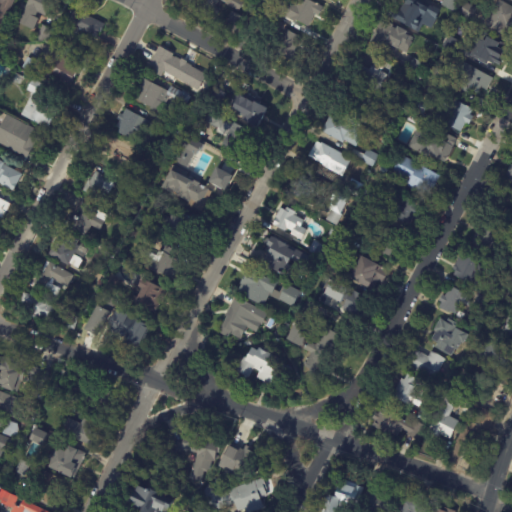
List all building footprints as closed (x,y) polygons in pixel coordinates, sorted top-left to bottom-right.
[(0,0),(14,0),(1,28),(0,27),(0,7),(1,4),(0,3),(0,0)] [(52,0),(45,16),(36,12),(33,19),(35,20),(31,28),(21,24),(24,18),(21,16),(28,0),(52,0)] [(192,1),(192,0),(240,0),(244,2),(239,10),(238,9),(237,11),(226,4),(227,3),(220,0),(216,7),(220,9),(214,20),(193,8),(194,6),(191,4),(192,1)] [(319,16),(315,14),(309,26),(298,21),(296,23),(288,18),(297,3),(292,0),(308,0),(323,8),(319,16)] [(420,30),(427,16),(397,0),(423,0),(444,11),(430,38),(419,31),(420,30)] [(441,5),(443,0),(455,0),(457,1),(452,11),(441,5)] [(503,32),(502,35),(484,25),(490,14),(491,14),(494,9),(493,8),(497,1),(498,1),(498,0),(500,0),(511,6),(511,19),(503,32)] [(475,14),(471,21),(460,15),(465,3),(477,9),(475,14)] [(91,17),(105,23),(98,38),(80,30),(76,37),(62,30),(71,10),(82,15),(83,13),(91,17)] [(236,32),(224,25),(231,12),(243,19),(236,32)] [(415,49),(406,44),(403,51),(381,39),(378,45),(370,41),(381,21),(388,24),(389,22),(396,25),(394,27),(408,35),(409,33),(421,40),(416,49),(415,49)] [(43,25),(52,29),(46,42),(34,37),(40,24),(43,25)] [(306,41),(294,62),(275,51),(287,30),(306,41)] [(484,62),(472,56),(474,53),(472,52),(476,44),(475,44),(482,31),(504,43),(501,49),(505,51),(500,59),(495,56),(491,63),(486,60),(484,62)] [(460,42),(454,52),(443,46),(448,35),(460,41),(460,42)] [(51,42),(54,37),(60,40),(57,45),(51,42)] [(183,62),(204,75),(195,91),(164,73),(166,70),(154,63),(160,51),(172,58),(173,57),(183,62)] [(79,73),(78,75),(76,74),(68,88),(51,79),(48,85),(38,79),(53,53),(81,69),(79,73)] [(407,68),(413,57),(424,63),(419,74),(407,68)] [(476,97),(460,88),(466,78),(463,76),(458,84),(446,78),(458,57),(493,78),(486,90),(481,87),(476,97)] [(391,76),(390,78),(388,76),(379,92),(351,76),(358,63),(370,69),(372,66),(374,67),(379,58),(396,68),(391,76)] [(443,79),(441,83),(432,78),(431,80),(423,76),(429,64),(446,73),(443,79)] [(170,86),(190,97),(184,108),(172,101),(174,99),(169,96),(165,104),(172,108),(167,117),(161,114),(161,115),(149,109),(150,107),(131,97),(142,77),(167,91),(170,86)] [(53,117),(46,129),(20,114),(31,96),(29,95),(31,92),(26,89),(31,79),(47,88),(41,98),(58,108),(53,117)] [(351,112),(350,113),(341,108),(345,99),(341,96),(345,87),(351,90),(354,84),(364,89),(362,93),(380,103),(377,108),(367,102),(366,105),(364,104),(359,112),(353,108),(351,112)] [(242,115),(240,120),(257,129),(267,108),(239,94),(232,110),(242,115)] [(426,109),(423,115),(408,108),(414,96),(429,103),(426,109)] [(473,109),(470,115),(473,116),(468,125),(465,123),(461,132),(445,123),(448,118),(439,112),(448,96),(466,106),(467,105),(469,106),(469,107),(473,109)] [(152,123),(148,130),(144,128),(141,133),(134,128),(129,138),(117,131),(119,129),(115,127),(118,121),(116,119),(119,113),(122,115),(125,108),(152,123)] [(210,110),(250,131),(239,153),(222,145),(226,138),(215,132),(217,128),(204,122),(210,110)] [(37,142),(34,141),(26,158),(0,144),(0,122),(4,114),(45,135),(40,144),(37,142)] [(362,134),(355,146),(344,140),(342,143),(321,131),(330,115),(338,119),(339,116),(364,130),(362,134)] [(373,129),(378,119),(383,121),(384,117),(392,120),(385,135),(373,129)] [(159,127),(163,121),(169,124),(165,130),(159,127)] [(457,139),(445,162),(429,154),(427,157),(408,147),(418,128),(429,134),(429,133),(441,139),(445,133),(457,139)] [(197,141),(189,158),(177,152),(185,135),(197,141)] [(128,163),(125,169),(121,167),(118,172),(97,160),(105,147),(106,147),(109,142),(111,143),(114,136),(136,149),(128,163)] [(342,177),(318,164),(319,163),(309,157),(314,146),(317,148),(320,143),(351,160),(342,177)] [(350,155),(353,149),(363,155),(366,149),(379,155),(372,167),(350,155)] [(234,168),(225,183),(209,174),(207,178),(199,173),(201,170),(193,165),(196,159),(204,163),(205,161),(202,159),(206,153),(209,155),(210,153),(234,166),(234,168)] [(436,184),(428,198),(407,186),(408,184),(400,180),(402,177),(392,171),(397,161),(400,162),(403,156),(440,176),(436,184)] [(0,160),(5,163),(4,166),(22,175),(14,192),(0,184),(0,160)] [(392,172),(387,182),(375,176),(381,166),(392,172)] [(87,181),(89,177),(91,178),(95,171),(109,179),(108,180),(114,184),(109,193),(106,191),(100,201),(82,190),(87,181)] [(192,204),(177,196),(179,193),(170,188),(177,174),(201,186),(201,185),(204,187),(204,188),(212,192),(202,209),(192,204)] [(299,198),(289,193),(299,174),(309,180),(309,181),(317,185),(308,203),(299,198)] [(344,188),(349,178),(363,185),(357,198),(343,191),(344,188)] [(142,179),(152,184),(148,190),(139,185),(142,179)] [(125,182),(142,192),(138,199),(121,189),(125,182)] [(373,205),(369,212),(356,205),(364,190),(377,197),(373,205)] [(8,198),(2,208),(6,211),(0,222),(0,192),(8,197),(8,198)] [(420,214),(416,221),(413,219),(409,226),(403,223),(402,225),(396,222),(395,223),(388,219),(396,206),(402,210),(406,205),(391,196),(394,192),(423,209),(420,214)] [(83,203),(107,216),(99,231),(91,226),(85,237),(63,225),(67,217),(72,219),(74,215),(78,217),(81,212),(77,210),(81,201),(83,203)] [(287,207),(295,212),(293,215),(303,220),(300,226),(306,230),(300,240),(290,234),(292,231),(286,228),(285,232),(272,225),(276,218),(275,217),(280,208),(285,210),(287,207)] [(331,210),(342,216),(337,226),(325,220),(331,210)] [(190,224),(184,236),(189,238),(184,247),(156,232),(155,234),(150,231),(157,219),(160,221),(164,215),(171,219),(173,215),(190,224)] [(476,232),(482,220),(484,222),(487,217),(495,222),(492,226),(511,236),(506,247),(496,241),(488,256),(465,244),(469,237),(472,239),(476,232)] [(402,247),(401,250),(395,247),(389,257),(382,252),(381,254),(372,249),(377,241),(379,242),(381,238),(380,237),(386,226),(407,239),(402,247)] [(333,227),(339,231),(336,237),(330,234),(333,227)] [(358,235),(353,245),(342,240),(347,230),(358,235)] [(78,247),(74,254),(82,258),(76,269),(48,255),(57,237),(62,239),(65,232),(77,238),(74,244),(78,246),(78,247)] [(271,263),(270,266),(255,257),(257,252),(256,251),(260,244),(261,245),(268,233),(289,245),(282,258),(276,255),(271,263)] [(309,250),(314,241),(328,249),(322,259),(308,251),(309,250)] [(180,253),(176,260),(180,263),(171,280),(159,273),(158,275),(139,265),(146,251),(155,256),(158,250),(161,252),(165,246),(180,253)] [(486,267),(475,287),(453,275),(457,268),(454,266),(462,252),(487,267),(486,267)] [(385,278),(383,283),(378,280),(372,290),(350,278),(361,256),(389,271),(385,278)] [(341,267),(335,277),(324,270),(332,257),(339,261),(337,264),(341,267)] [(66,288),(62,286),(56,296),(45,290),(45,291),(31,283),(38,270),(40,271),(46,261),(73,276),(66,288)] [(494,271),(497,267),(507,272),(504,277),(494,272),(494,271)] [(267,286),(265,291),(270,294),(264,305),(236,290),(248,268),(270,281),(267,286)] [(296,284),(302,274),(312,280),(306,291),(296,285),(296,284)] [(112,275),(123,282),(118,290),(124,293),(120,299),(104,289),(112,275)] [(166,291),(154,314),(134,303),(141,289),(137,287),(142,279),(166,291)] [(366,308),(360,319),(342,310),(344,305),(333,298),(334,296),(325,291),(331,279),(370,300),(366,308)] [(279,299),(293,306),(300,292),(287,285),(279,299)] [(325,293),(319,303),(307,296),(312,286),(325,293)] [(467,298),(465,300),(471,303),(468,307),(462,303),(455,315),(448,311),(447,313),(438,308),(442,302),(439,300),(442,295),(445,297),(450,286),(468,296),(467,298)] [(38,320),(16,312),(23,293),(48,302),(47,305),(57,308),(52,325),(38,320)] [(123,301),(127,293),(136,298),(131,305),(123,301)] [(474,302),(479,295),(490,301),(486,308),(474,302)] [(262,319),(255,332),(239,324),(234,333),(231,332),(228,338),(218,333),(226,317),(224,316),(235,296),(266,313),(262,319)] [(156,330),(153,336),(148,333),(138,351),(124,343),(126,339),(100,325),(107,314),(119,321),(124,312),(156,330)] [(71,329),(65,327),(69,315),(78,318),(74,330),(71,329)] [(300,346),(286,339),(293,326),(291,325),(296,315),(312,323),(300,346)] [(511,337),(503,333),(504,332),(501,330),(509,315),(511,317),(511,337)] [(448,355),(435,348),(438,344),(431,340),(436,332),(434,330),(440,319),(446,322),(448,319),(458,324),(456,328),(468,335),(463,344),(461,343),(457,350),(455,350),(451,357),(448,355)] [(492,327),(491,328),(494,329),(492,334),(489,332),(488,333),(483,331),(487,324),(492,327)] [(334,374),(333,377),(324,373),(320,380),(308,374),(310,369),(305,366),(311,353),(303,349),(307,341),(316,345),(324,328),(347,339),(338,356),(332,353),(328,362),(337,367),(334,374)] [(511,361),(506,372),(479,356),(488,340),(511,354),(511,361)] [(266,384),(256,378),(259,372),(254,369),(249,378),(235,371),(243,356),(246,358),(251,348),(257,351),(259,348),(279,359),(278,361),(292,369),(287,379),(284,378),(281,385),(273,381),(270,386),(266,384)] [(418,352),(428,357),(431,352),(445,359),(434,380),(404,364),(413,349),(418,352)] [(15,359),(23,363),(23,364),(33,368),(33,367),(49,373),(43,388),(28,382),(30,376),(23,374),(22,378),(17,376),(11,392),(0,388),(1,385),(0,384),(0,357),(2,358),(2,357),(6,358),(6,356),(15,359)] [(70,374),(60,395),(49,390),(60,369),(70,374)] [(393,397),(397,390),(395,390),(401,378),(404,380),(407,374),(427,385),(421,397),(424,398),(419,408),(412,404),(410,407),(393,397)] [(90,382),(110,393),(108,397),(111,398),(105,410),(79,397),(82,392),(83,392),(88,382),(90,382)] [(458,404),(456,408),(454,407),(449,416),(459,421),(449,439),(441,435),(439,438),(428,432),(449,390),(462,396),(458,404)] [(17,418),(0,411),(0,392),(23,402),(17,418)] [(417,417),(423,407),(432,413),(427,423),(417,417)] [(417,440),(407,435),(408,432),(402,429),(398,436),(388,431),(386,434),(372,427),(375,421),(372,419),(375,413),(378,414),(381,408),(412,425),(415,421),(426,427),(418,441),(417,440)] [(496,417),(477,454),(456,443),(471,414),(478,418),(483,409),(497,416),(496,417)] [(100,426),(89,448),(64,435),(68,426),(64,424),(67,418),(80,424),(84,418),(100,426)] [(15,424),(22,426),(18,440),(2,434),(7,421),(15,424)] [(47,434),(42,446),(30,441),(35,429),(47,434)] [(0,435),(18,442),(12,457),(2,453),(0,458),(0,435)] [(213,440),(213,442),(218,443),(215,461),(211,461),(210,470),(194,468),(196,453),(189,452),(189,453),(182,452),(181,460),(167,458),(170,441),(182,443),(183,437),(189,438),(189,437),(200,439),(200,438),(213,440)] [(231,445),(240,449),(239,451),(250,457),(238,479),(230,475),(228,478),(219,473),(227,458),(222,456),(229,443),(231,445)] [(87,455),(76,475),(74,473),(71,480),(62,475),(64,473),(59,470),(57,473),(48,468),(49,468),(46,466),(53,452),(56,454),(58,450),(65,453),(69,446),(77,451),(78,450),(87,455)] [(50,497),(47,505),(31,497),(37,485),(23,478),(29,465),(64,481),(61,489),(55,486),(50,497)] [(264,483),(266,489),(264,490),(266,497),(259,499),(263,508),(253,511),(244,511),(244,510),(239,511),(236,511),(234,504),(218,510),(199,500),(206,487),(219,494),(262,478),(264,483)] [(333,511),(324,509),(328,497),(332,499),(339,480),(357,487),(352,501),(341,497),(336,511),(333,511)] [(143,511),(133,507),(134,505),(129,502),(135,489),(136,490),(138,486),(147,491),(149,488),(174,500),(169,510),(164,508),(162,511),(143,511)] [(364,511),(370,494),(381,498),(383,491),(393,495),(386,511),(364,511)] [(10,511),(12,509),(0,504),(1,502),(0,501),(0,499),(4,492),(17,498),(15,502),(14,501),(12,505),(18,508),(22,500),(46,511),(10,511)] [(417,499),(428,503),(425,511),(396,511),(402,494),(417,499)]
